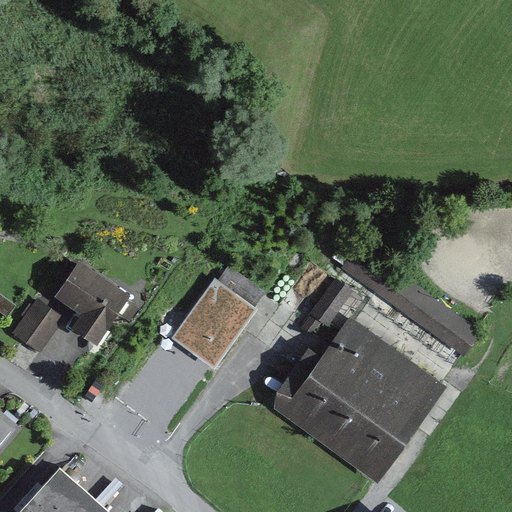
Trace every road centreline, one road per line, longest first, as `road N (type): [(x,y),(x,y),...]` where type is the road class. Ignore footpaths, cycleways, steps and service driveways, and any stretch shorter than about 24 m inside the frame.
road 1 (residential): [(0,368),(194,511)]
road 2 (track): [(362,511),(462,378)]
